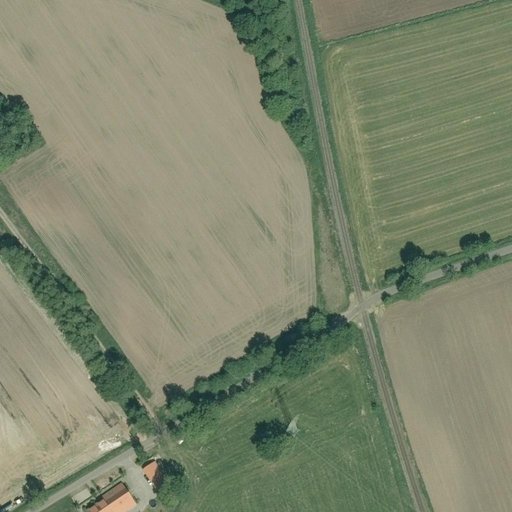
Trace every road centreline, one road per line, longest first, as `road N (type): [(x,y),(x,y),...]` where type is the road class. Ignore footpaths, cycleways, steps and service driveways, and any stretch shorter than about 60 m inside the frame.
road 1 (unclassified): [(21,511),(361,308),(511,250)]
road 2 (track): [(157,428),(0,212)]
